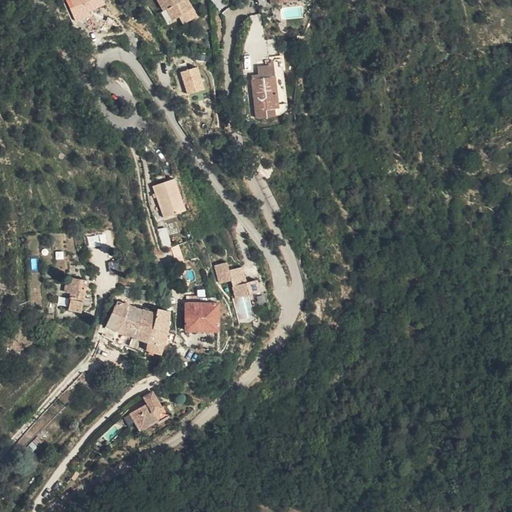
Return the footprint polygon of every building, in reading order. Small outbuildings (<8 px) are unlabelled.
[(104,0),(65,0),(75,21),(107,6),(104,0)] [(161,0),(165,5),(167,4),(174,14),(181,11),(186,17),(196,8),(190,0),(161,0)] [(272,58),(254,64),(258,76),(251,78),(244,75),(242,79),(248,98),(257,96),(256,92),(281,84),(272,58)] [(199,67),(181,70),(185,94),(203,91),(199,67)] [(165,218),(186,208),(175,177),(152,185),(165,218)] [(232,268),(229,260),(218,264),(224,282),(235,278),(241,295),(264,288),(261,277),(250,280),(246,264),(232,268)] [(70,308),(88,313),(89,307),(95,308),(96,302),(89,301),(92,281),(77,278),(73,297),(69,296),(68,300),(71,301),(70,308)] [(139,299),(129,296),(127,304),(124,302),(111,337),(135,350),(149,355),(153,356),(157,350),(157,331),(150,330),(150,308),(143,306),(137,305),(139,299)] [(223,303),(216,303),(211,303),(203,303),(200,303),(193,302),(193,329),(223,329),(223,303)] [(143,303),(143,306),(150,308),(150,330),(157,331),(176,333),(177,311),(164,308),(163,311),(157,310),(158,306),(143,303)] [(177,347),(186,351),(183,334),(176,333),(157,331),(157,350),(169,356),(175,355),(177,347)] [(154,404),(137,415),(148,432),(163,424),(165,425),(177,418),(171,407),(168,408),(159,393),(151,398),(154,404)]
